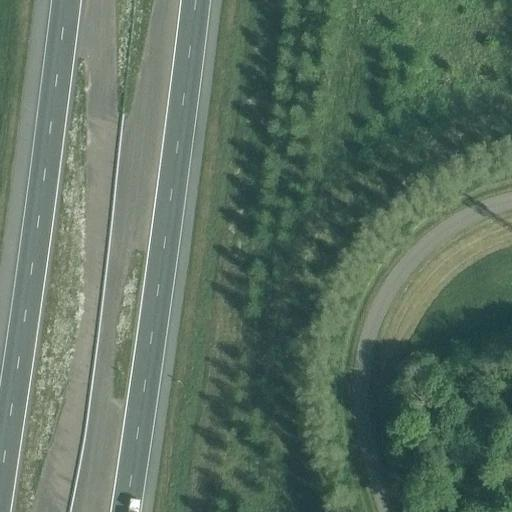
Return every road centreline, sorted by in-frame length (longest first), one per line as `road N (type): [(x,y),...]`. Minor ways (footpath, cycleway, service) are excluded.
road 1 (motorway): [(125,511),(194,0)]
road 2 (motorway): [(62,0),(0,466)]
road 3 (unclassified): [(511,200),(439,227),(396,271),(364,324),(365,439),(385,511)]
